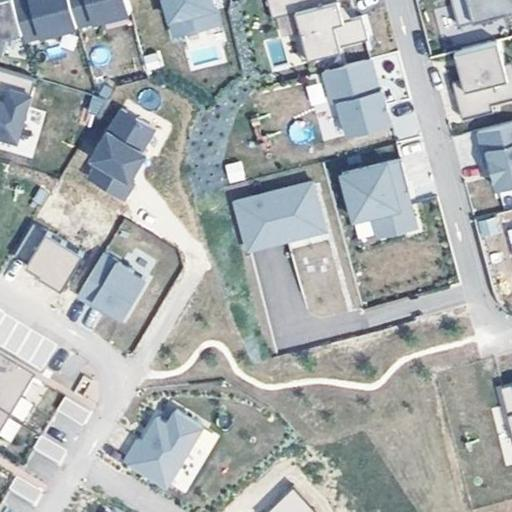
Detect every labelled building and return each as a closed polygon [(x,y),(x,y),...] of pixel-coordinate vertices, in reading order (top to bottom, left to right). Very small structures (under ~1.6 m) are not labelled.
[(62,0),(38,0),(39,2),(25,6),(9,10),(18,44),(20,51),(73,36),(62,0)] [(62,0),(73,36),(126,22),(119,0),(62,0)] [(205,0),(156,0),(170,45),(199,37),(194,21),(210,17),(205,0)] [(342,0),(272,0),(260,3),(267,29),(291,23),(296,43),(289,44),(297,72),(337,61),(336,57),(364,49),(358,26),(339,31),(334,11),(344,8),(342,0)] [(444,0),(454,35),(511,18),(511,6),(510,0),(444,0)] [(0,59),(3,48),(18,44),(9,10),(7,5),(0,7),(0,59)] [(194,21),(199,37),(215,33),(210,17),(194,21)] [(500,72),(494,49),(450,61),(458,89),(461,99),(451,102),(458,129),(489,121),(487,114),(511,107),(511,85),(504,87),(500,72)] [(365,69),(319,81),(328,114),(334,112),(343,146),(387,134),(377,99),(374,100),(365,69)] [(511,80),(509,70),(500,72),(504,87),(511,85),(511,80)] [(31,89),(0,80),(0,146),(13,150),(31,89)] [(458,89),(448,91),(451,102),(461,99),(458,89)] [(102,110),(88,106),(83,122),(93,125),(102,110)] [(151,138),(117,118),(87,168),(93,172),(84,187),(120,209),(130,192),(126,190),(122,187),(138,160),(151,138)] [(511,130),(473,141),(478,161),(483,160),(487,175),(493,199),(511,193),(511,130)] [(142,163),(138,160),(122,187),(126,190),(142,163)] [(483,160),(478,161),(482,177),(487,175),(483,160)] [(226,163),(229,182),(245,179),(242,161),(226,163)] [(396,169),(337,185),(349,231),(368,226),(374,245),(374,248),(410,238),(404,215),(394,218),(389,196),(403,193),(396,169)] [(307,193),(230,214),(243,262),(284,251),(282,242),(318,232),(307,193)] [(476,222),(481,238),(501,231),(495,215),(476,222)] [(368,226),(349,231),(354,250),(374,245),(368,226)] [(282,242),(284,251),(321,241),(318,232),(282,242)] [(81,269),(29,234),(9,266),(23,274),(22,276),(35,284),(34,286),(58,300),(81,269)] [(142,290),(99,264),(73,307),(88,316),(91,311),(102,318),(119,328),(142,290)] [(0,346),(39,372),(56,347),(0,309),(0,346)] [(88,316),(100,323),(102,318),(91,311),(88,316)] [(0,371),(0,439),(30,389),(0,371)] [(511,392),(497,396),(499,403),(511,399),(511,392)] [(162,399),(153,413),(166,421),(175,407),(162,399)] [(511,399),(499,403),(511,449),(511,399)] [(61,408),(54,421),(79,436),(87,423),(61,408)] [(164,495),(199,437),(172,421),(164,434),(153,428),(140,451),(135,448),(123,469),(164,495)] [(37,449),(29,462),(55,477),(62,464),(37,449)] [(12,490),(5,502),(20,511),(33,511),(38,505),(12,490)] [(311,511),(293,492),(270,511),(311,511)]
